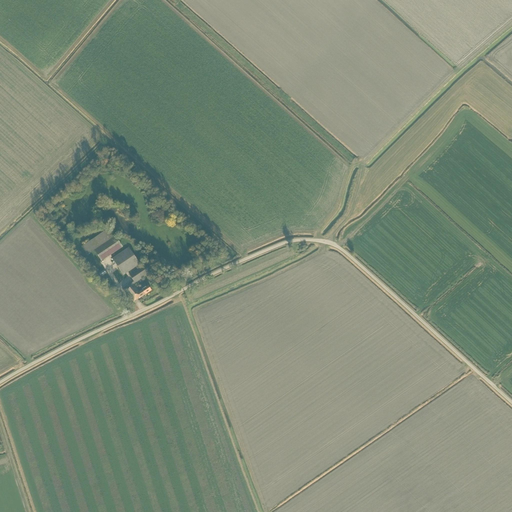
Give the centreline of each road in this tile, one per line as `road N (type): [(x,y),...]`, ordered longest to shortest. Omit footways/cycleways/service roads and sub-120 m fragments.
road 1 (track): [(266,511),(194,312),(320,253),(350,214),(362,164),(511,25)]
road 2 (unclassified): [(0,382),(281,243),(326,242)]
road 3 (unclassified): [(511,405),(326,242)]
